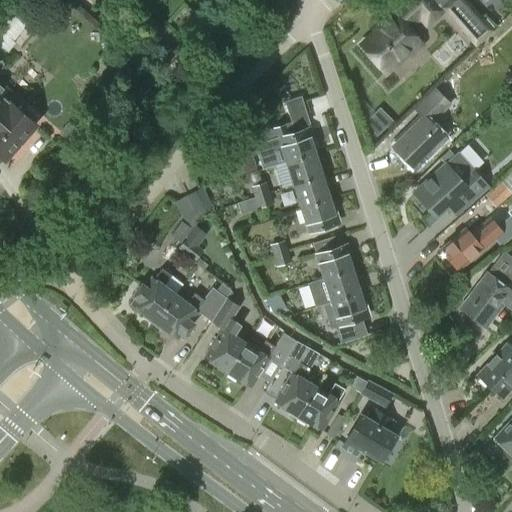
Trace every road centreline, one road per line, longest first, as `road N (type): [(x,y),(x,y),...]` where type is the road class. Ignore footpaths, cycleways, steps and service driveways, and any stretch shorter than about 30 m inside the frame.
road 1 (residential): [(462,511),(310,14)]
road 2 (residential): [(355,511),(146,366),(66,277)]
road 3 (unclassified): [(310,14),(66,277)]
road 4 (secondary): [(274,511),(73,357)]
